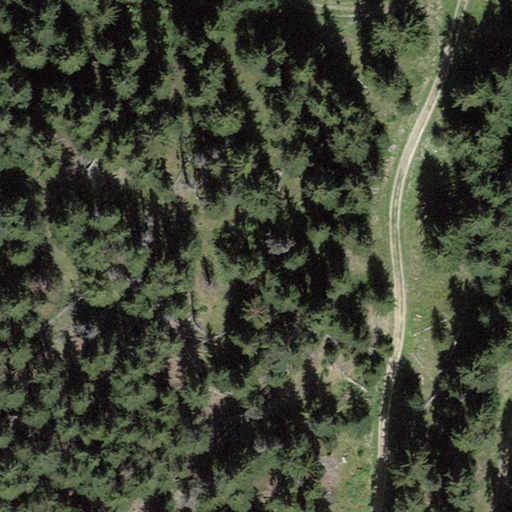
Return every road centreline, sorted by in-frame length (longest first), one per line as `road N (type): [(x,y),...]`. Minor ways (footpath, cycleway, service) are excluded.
road 1 (track): [(374,511),(396,344),(399,181),(462,0)]
road 2 (track): [(292,0),(365,14),(411,0)]
